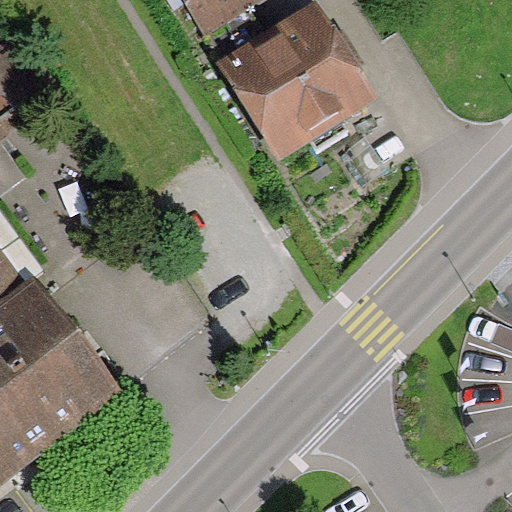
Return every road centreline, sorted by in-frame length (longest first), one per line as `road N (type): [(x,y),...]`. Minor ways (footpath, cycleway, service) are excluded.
road 1 (tertiary): [(511,184),(324,374)]
road 2 (tertiary): [(324,374),(192,511)]
road 3 (residential): [(428,511),(364,416),(324,374)]
